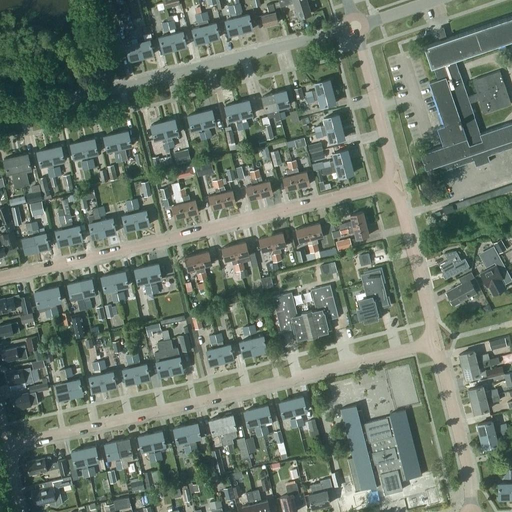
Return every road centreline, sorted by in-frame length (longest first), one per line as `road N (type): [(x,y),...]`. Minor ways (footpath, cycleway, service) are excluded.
road 1 (residential): [(4,446),(426,344)]
road 2 (residential): [(0,278),(386,184)]
road 3 (residential): [(0,114),(355,26)]
road 4 (residential): [(470,511),(469,471),(441,361),(426,344)]
road 5 (residential): [(426,344),(431,321),(400,201),(386,184)]
road 6 (residential): [(386,184),(390,161),(355,26)]
